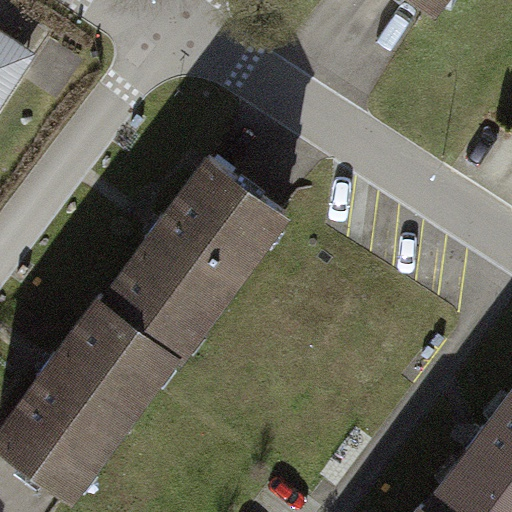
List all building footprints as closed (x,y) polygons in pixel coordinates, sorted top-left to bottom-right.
[(0,102),(32,54),(0,33),(0,102)] [(281,209),(191,153),(99,298),(189,355),(281,209)] [(3,449),(93,506),(189,355),(99,298),(3,449)] [(511,511),(511,357),(421,501),(437,511),(511,511)] [(437,511),(421,501),(413,511),(437,511)]
